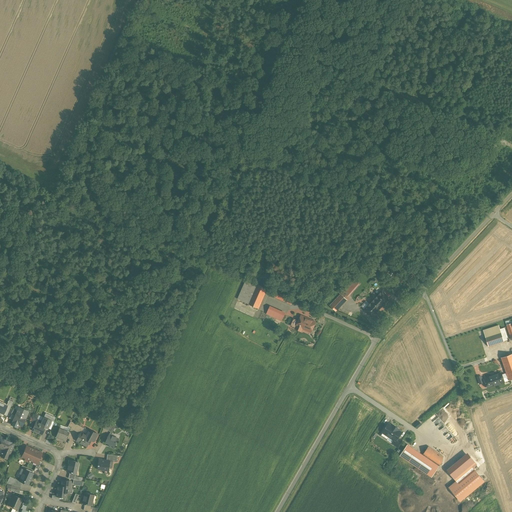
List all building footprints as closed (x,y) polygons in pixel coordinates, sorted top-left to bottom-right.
[(359,283),(353,278),(341,291),(347,296),(359,283)] [(247,279),(238,299),(245,303),(254,283),(247,279)] [(254,283),(245,303),(258,308),(267,289),(254,283)] [(408,291),(402,287),(398,293),(404,297),(408,291)] [(382,291),(364,310),(372,317),(389,298),(382,291)] [(293,301),(275,293),(272,298),(291,307),(293,301)] [(340,295),(330,306),(336,311),(346,300),(340,295)] [(270,306),(269,308),(284,315),(285,313),(270,306)] [(284,315),(269,308),(267,313),(282,320),(284,315)] [(315,322),(301,316),(299,321),(296,328),(301,331),(303,327),(311,331),(311,332),(315,322)] [(299,321),(294,319),(291,326),(296,328),(299,321)] [(499,326),(483,331),(485,337),(500,332),(500,329),(499,326)] [(500,332),(485,337),(488,347),(504,342),(500,332)] [(511,354),(501,358),(506,374),(509,380),(511,379),(511,354)] [(501,373),(484,379),(486,383),(485,384),(486,386),(487,387),(487,388),(504,382),(502,375),(501,373)] [(6,405),(7,406),(3,415),(7,416),(13,402),(9,400),(6,405)] [(21,415),(16,413),(15,416),(12,422),(11,425),(17,427),(18,425),(22,426),(21,426),(22,426),(28,412),(23,409),(21,415)] [(51,421),(54,422),(55,418),(45,413),(43,417),(51,421)] [(41,424),(43,417),(35,414),(34,417),(37,419),(36,422),(41,424)] [(51,421),(43,417),(41,424),(45,426),(45,427),(48,428),(51,421)] [(76,424),(71,421),(68,427),(74,430),(76,424)] [(41,424),(36,422),(35,424),(32,431),(41,435),(45,427),(45,426),(41,424)] [(443,422),(437,426),(448,440),(454,435),(443,422)] [(82,427),(76,424),(74,430),(79,433),(82,427)] [(382,432),(383,432),(381,436),(387,440),(389,437),(395,441),(397,438),(398,439),(400,436),(399,435),(401,432),(398,430),(399,429),(392,425),(391,426),(388,424),(382,432)] [(69,432),(59,429),(56,437),(66,441),(69,432)] [(98,434),(90,430),(86,435),(92,438),(91,439),(94,441),(98,434)] [(86,435),(81,432),(76,441),(83,445),(84,444),(87,446),(87,447),(91,440),(91,439),(92,438),(86,435)] [(111,436),(109,435),(106,442),(110,444),(109,446),(114,449),(118,439),(111,436)] [(10,442),(0,437),(0,447),(3,449),(2,452),(1,452),(1,453),(2,453),(0,456),(7,459),(14,443),(10,442)] [(423,454),(422,455),(407,445),(400,456),(431,477),(440,465),(423,454)] [(428,446),(423,454),(440,465),(442,461),(443,457),(428,446)] [(34,450),(26,447),(23,453),(22,457),(30,460),(34,450)] [(463,447),(448,460),(455,469),(465,461),(471,456),(463,447)] [(42,453),(34,450),(30,460),(37,463),(37,464),(39,460),(42,453)] [(78,463),(69,460),(66,472),(69,472),(75,474),(78,463)] [(107,461),(99,460),(98,469),(109,470),(109,471),(109,468),(112,468),(113,462),(113,461),(107,461)] [(465,461),(455,469),(458,472),(468,464),(465,461)] [(473,468),(449,487),(460,501),(484,482),(473,468)] [(33,473),(24,470),(19,481),(28,485),(33,473)] [(61,485),(61,487),(58,486),(56,496),(65,497),(66,493),(69,493),(69,488),(70,488),(70,481),(61,480),(61,481),(62,481),(61,485)] [(94,495),(85,493),(82,503),(85,504),(90,505),(91,505),(92,505),(91,505),(94,495)] [(22,499),(13,495),(8,505),(9,505),(13,507),(17,509),(22,499)]
